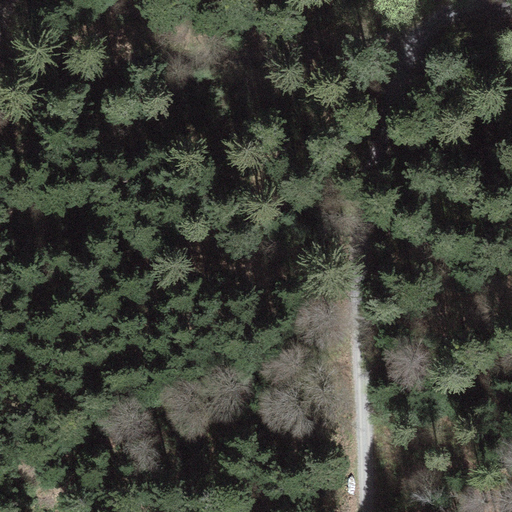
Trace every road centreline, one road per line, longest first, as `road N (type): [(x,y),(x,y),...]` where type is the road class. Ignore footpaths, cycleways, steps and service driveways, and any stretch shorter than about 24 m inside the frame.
road 1 (track): [(365,511),(363,219),(371,162),(418,41)]
road 2 (track): [(418,41),(0,67)]
